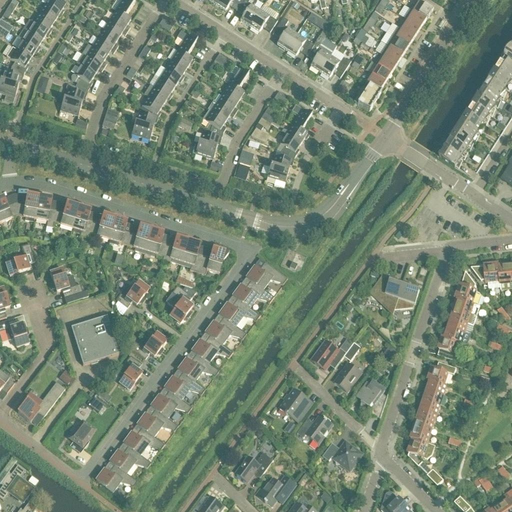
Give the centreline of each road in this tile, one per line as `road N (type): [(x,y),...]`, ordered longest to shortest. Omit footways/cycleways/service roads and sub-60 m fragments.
road 1 (residential): [(7,183),(38,183),(241,246),(243,261),(81,483),(0,423)]
road 2 (residential): [(220,188),(84,148),(101,100),(168,0)]
road 3 (residential): [(13,144),(249,220)]
road 4 (residential): [(379,458),(449,247)]
road 5 (residential): [(384,138),(318,219),(283,228),(249,220)]
road 6 (residential): [(384,138),(457,22)]
road 7 (residential): [(0,415),(48,352),(30,301)]
road 8 (residential): [(282,72),(170,0)]
road 9 (residential): [(220,188),(232,150),(282,72)]
road 10 (residential): [(379,458),(298,368)]
